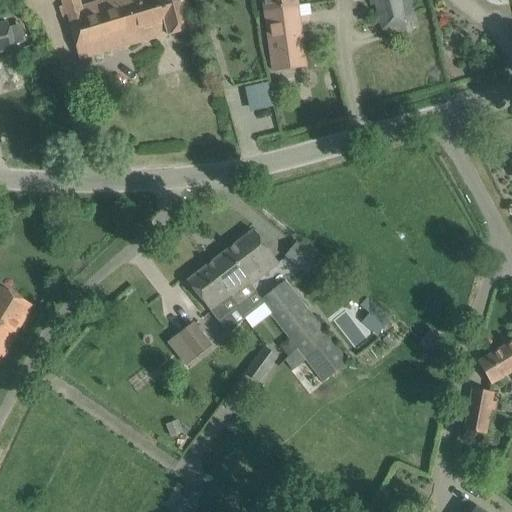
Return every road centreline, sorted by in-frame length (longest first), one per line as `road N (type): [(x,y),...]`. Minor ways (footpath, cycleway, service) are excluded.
road 1 (unclassified): [(0,180),(198,175),(272,163),(441,115)]
road 2 (unclassified): [(511,249),(441,115)]
